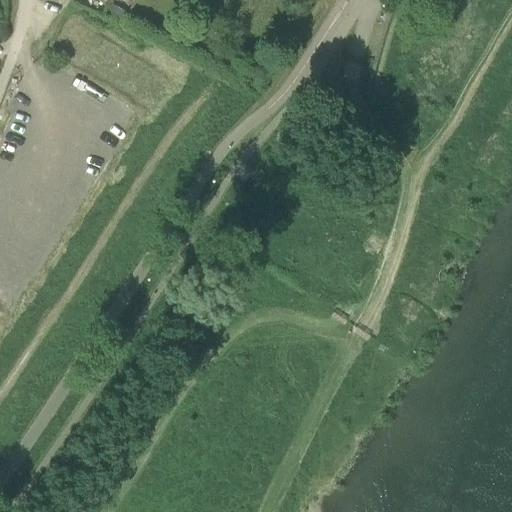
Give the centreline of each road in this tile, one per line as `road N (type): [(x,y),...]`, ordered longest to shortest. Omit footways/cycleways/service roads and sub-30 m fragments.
road 1 (track): [(511,9),(411,190),(280,511)]
road 2 (track): [(210,82),(0,375)]
road 3 (track): [(361,0),(368,10),(351,91),(365,131),(411,190)]
